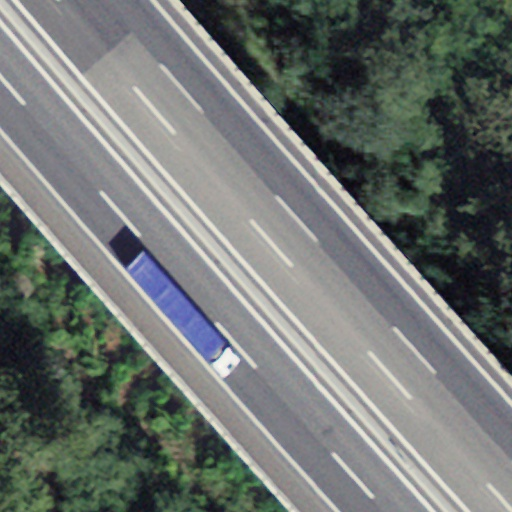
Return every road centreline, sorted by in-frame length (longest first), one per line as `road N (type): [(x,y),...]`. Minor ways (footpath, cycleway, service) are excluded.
road 1 (motorway): [(511,486),(83,0)]
road 2 (motorway): [(0,84),(182,308),(370,511)]
